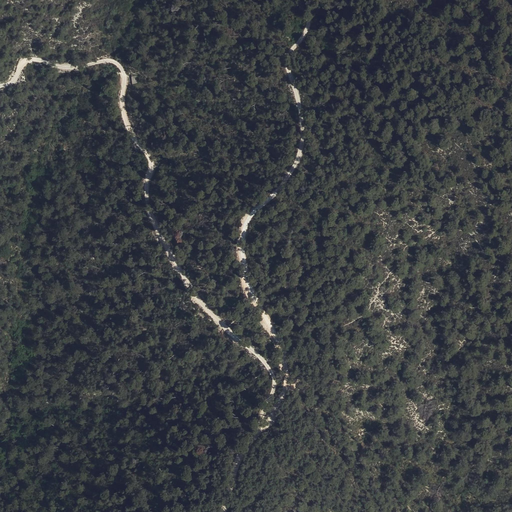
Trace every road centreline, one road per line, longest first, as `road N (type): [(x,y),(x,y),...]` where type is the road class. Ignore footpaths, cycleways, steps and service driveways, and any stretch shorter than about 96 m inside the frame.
road 1 (track): [(226,511),(239,461),(261,426),(270,425),(286,389),(280,351),(243,272),(241,242),(247,218),(293,166),(300,142),(288,55),(306,30),(308,0)]
road 2 (track): [(261,426),(273,378),(191,291),(153,221),(151,169),(131,133),(117,63),(67,67),(29,59),(0,87)]
